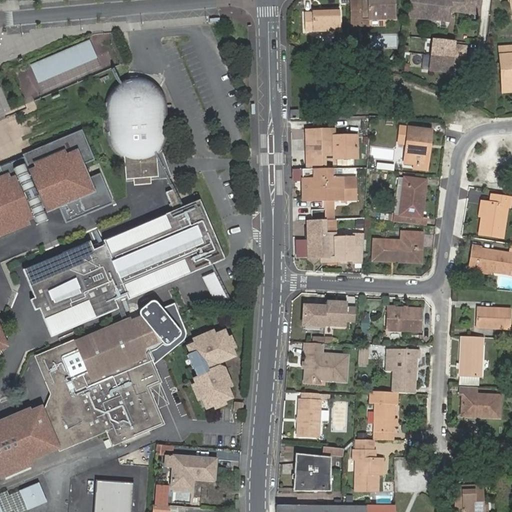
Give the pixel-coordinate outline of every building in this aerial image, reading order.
[(349,1),(350,26),(361,26),(361,19),(368,19),(395,18),(394,0),(367,0),(360,1),(349,1)] [(408,0),(407,16),(448,20),(449,10),(480,13),(481,0),(408,0)] [(304,13),(305,31),(313,30),(313,32),(339,31),(339,8),(312,9),(312,13),(304,13)] [(453,39),(432,37),(429,70),(450,73),(450,68),(451,64),(463,65),(464,50),(452,49),(453,44),(453,39)] [(88,40),(31,65),(42,93),(112,64),(108,51),(95,57),(88,40)] [(511,46),(498,47),(501,93),(511,91),(511,46)] [(121,158),(123,159),(124,179),(133,178),(133,184),(149,183),(149,179),(149,177),(157,176),(155,157),(156,157),(157,156),(158,155),(160,153),(161,152),(163,149),(164,147),(165,146),(165,145),(166,144),(166,143),(167,142),(167,139),(168,133),(166,102),(164,95),(163,93),(161,90),(159,88),(158,86),(154,83),(150,80),(144,78),(140,77),(137,77),(136,76),(132,76),(126,77),(123,79),(122,79),(118,81),(114,84),(111,87),(108,91),(105,98),(105,99),(104,103),(103,108),(106,135),(107,136),(107,139),(109,144),(110,147),(113,152),(118,156),(121,158)] [(381,131),(382,117),(369,116),(368,130),(381,131)] [(426,141),(430,141),(431,130),(400,126),(398,143),(406,144),(404,162),(414,164),(423,165),(426,141)] [(304,130),(305,139),(313,130),(309,130),(304,130)] [(311,163),(316,169),(325,169),(325,155),(333,155),(333,160),(357,159),(356,136),(332,136),(332,130),(313,130),(305,139),(305,152),(312,158),(314,159),(311,163)] [(0,346),(4,339),(0,330),(0,231),(27,220),(30,219),(29,215),(32,213),(34,219),(44,215),(42,209),(45,208),(47,212),(58,207),(65,222),(109,204),(108,202),(111,201),(100,176),(99,177),(98,175),(88,179),(82,181),(76,167),(82,165),(92,161),(91,158),(93,157),(82,132),(79,133),(79,132),(23,155),(31,175),(28,176),(25,170),(15,174),(18,181),(15,182),(13,178),(9,180),(7,175),(0,177),(0,346)] [(426,171),(430,141),(426,141),(423,165),(414,164),(413,169),(426,171)] [(149,179),(170,178),(167,142),(166,143),(166,144),(165,145),(165,146),(164,147),(163,149),(161,152),(160,153),(158,155),(157,156),(156,157),(155,157),(157,176),(149,177),(149,179)] [(305,152),(305,169),(312,169),(316,169),(311,163),(314,159),(312,158),(305,152)] [(13,169),(15,174),(25,170),(23,164),(13,169)] [(88,179),(82,165),(76,167),(82,181),(88,179)] [(305,169),(302,169),(302,201),(305,201),(319,201),(319,206),(328,206),(327,201),(350,201),(350,179),(330,180),(327,176),(327,168),(325,169),(316,169),(312,169),(305,169)] [(341,176),(341,168),(332,169),(332,177),(341,176)] [(404,178),(399,215),(421,218),(425,180),(404,178)] [(98,263),(89,242),(61,253),(63,258),(52,280),(51,291),(55,302),(64,309),(88,316),(89,319),(90,321),(118,309),(109,288),(120,283),(127,300),(195,272),(194,269),(197,267),(198,270),(211,264),(182,207),(173,189),(165,192),(173,212),(102,241),(109,258),(98,263)] [(488,204),(485,203),(483,216),(482,215),(478,234),(501,238),(506,206),(509,207),(510,198),(490,195),(488,204)] [(223,259),(198,201),(182,207),(211,264),(223,259)] [(319,206),(319,220),(325,220),(328,220),(328,206),(319,206)] [(47,220),(44,215),(34,219),(37,225),(47,220)] [(398,223),(420,225),(421,218),(399,215),(398,223)] [(0,237),(29,225),(27,220),(0,231),(0,237)] [(353,264),(362,263),(363,246),(353,246),(352,237),(334,238),(334,234),(333,220),(328,220),(325,220),(319,220),(317,221),(311,227),(315,232),(307,240),(307,248),(311,253),(315,258),(318,258),(333,257),(333,262),(353,261),(353,264)] [(317,221),(306,221),(306,223),(307,240),(315,232),(311,227),(317,221)] [(404,241),(400,241),(373,240),(372,261),(388,261),(388,259),(414,259),(415,248),(421,248),(422,233),(404,232),(404,241)] [(507,253),(478,249),(475,268),(491,271),(510,274),(511,260),(511,243),(509,243),(507,253)] [(475,268),(478,249),(472,247),(468,271),(490,275),(491,271),(475,268)] [(420,263),(421,248),(415,248),(414,259),(388,259),(388,261),(420,263)] [(58,257),(25,271),(37,300),(33,302),(35,307),(39,306),(52,334),(89,319),(88,316),(64,309),(55,302),(51,291),(52,280),(63,258),(62,255),(58,257)] [(215,308),(228,303),(215,271),(202,277),(215,308)] [(138,317),(128,321),(132,322),(137,325),(152,354),(154,358),(151,359),(154,365),(182,343),(185,340),(185,336),(185,332),(174,304),(159,310),(155,305),(152,303),(149,303),(138,312),(137,314),(138,317)] [(333,318),(334,305),(302,303),(301,325),(333,327),(333,318)] [(388,307),(387,330),(419,332),(420,309),(388,307)] [(476,308),(476,324),(492,325),(491,329),(509,329),(510,310),(476,308)] [(0,475),(3,476),(28,466),(30,462),(29,460),(58,449),(56,445),(89,432),(90,435),(104,429),(106,432),(112,447),(121,443),(118,434),(125,432),(129,433),(148,425),(150,430),(164,425),(149,388),(145,386),(133,391),(132,387),(158,376),(154,365),(151,359),(154,358),(152,354),(137,325),(132,322),(128,321),(76,343),(74,340),(62,345),(63,348),(52,353),(51,356),(52,358),(50,360),(48,361),(46,363),(45,365),(43,369),(43,371),(43,374),(44,377),(46,380),(48,382),(50,384),(53,385),(55,386),(58,386),(61,385),(64,384),(65,387),(66,389),(56,411),(46,416),(43,408),(42,407),(30,412),(31,414),(0,426),(0,475)] [(360,323),(360,336),(369,336),(369,322),(360,323)] [(189,350),(185,352),(191,367),(193,374),(197,373),(213,366),(217,364),(223,362),(232,358),(234,354),(232,349),(227,338),(224,330),(213,335),(212,330),(204,334),(206,338),(194,343),(187,346),(189,350)] [(192,339),(194,343),(206,338),(204,334),(192,339)] [(231,336),(227,338),(232,349),(235,348),(231,336)] [(483,338),(460,337),(458,377),(481,377),(483,338)] [(322,344),(303,342),(303,355),(305,356),(303,382),(320,383),(320,380),(320,377),(346,378),(347,355),(322,354),(322,344)] [(45,407),(43,408),(46,416),(56,411),(66,389),(65,387),(64,384),(61,385),(58,386),(55,386),(53,385),(50,384),(48,382),(46,380),(44,377),(43,374),(43,371),(43,369),(45,365),(46,363),(48,361),(50,360),(52,358),(51,356),(52,353),(63,348),(62,345),(48,350),(34,356),(49,394),(45,407)] [(365,366),(367,347),(359,347),(357,365),(365,366)] [(392,357),(391,385),(415,386),(416,358),(418,359),(419,351),(389,349),(389,357),(392,357)] [(226,369),(223,362),(217,364),(213,366),(214,369),(217,368),(219,368),(224,370),(226,369)] [(214,369),(213,366),(197,373),(201,382),(195,385),(192,386),(198,400),(201,399),(205,408),(213,405),(224,401),(231,398),(227,388),(230,386),(224,370),(219,368),(217,368),(214,369)] [(201,382),(197,373),(193,374),(191,375),(195,385),(201,382)] [(161,383),(158,376),(132,387),(133,391),(145,386),(149,388),(161,383)] [(475,387),(459,386),(459,394),(462,394),(460,415),(493,417),(495,396),(475,395),(475,387)] [(318,394),(302,393),(301,400),(299,400),(296,436),(318,437),(320,401),(318,401),(318,394)] [(225,405),(224,401),(213,405),(214,409),(225,405)] [(373,440),(393,441),(393,404),(373,404),(373,440)] [(0,421),(0,426),(31,414),(30,412),(29,409),(0,421)] [(121,443),(150,430),(148,425),(129,433),(125,432),(118,434),(121,443)] [(59,452),(106,432),(104,429),(90,435),(89,432),(56,445),(58,449),(59,452)] [(373,451),(373,440),(355,440),(355,450),(352,450),(352,460),(354,460),(353,492),(378,492),(378,475),(375,475),(375,459),(375,451),(373,451)] [(498,457),(511,456),(511,451),(511,442),(497,442),(498,457)] [(321,456),(341,458),(342,449),(322,447),(321,456)] [(295,455),(294,491),(329,492),(329,458),(295,455)] [(172,466),(170,487),(191,489),(193,478),(213,481),(215,459),(166,456),(165,466),(172,466)] [(132,511),(134,484),(96,481),(93,511),(132,511)] [(39,482),(22,490),(30,507),(47,499),(39,482)] [(483,511),(483,486),(453,487),(454,508),(462,508),(461,511),(483,511)] [(6,487),(0,490),(0,505),(2,511),(7,511),(16,508),(10,496),(6,487)] [(22,490),(10,496),(16,508),(17,511),(20,511),(30,507),(22,490)]
